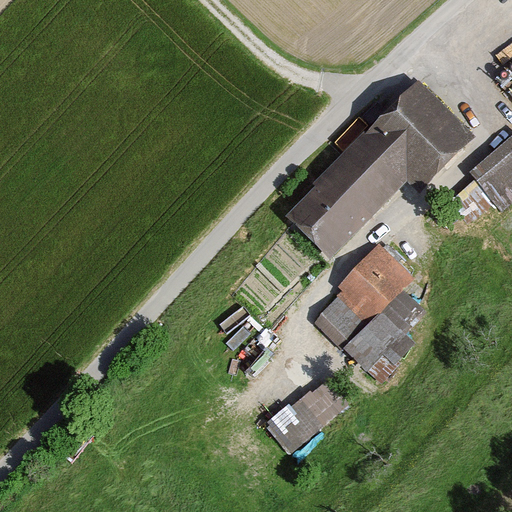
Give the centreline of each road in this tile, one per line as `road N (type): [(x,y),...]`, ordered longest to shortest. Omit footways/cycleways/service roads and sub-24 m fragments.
road 1 (unclassified): [(461,0),(357,92),(0,471)]
road 2 (track): [(357,92),(273,62),(209,0)]
